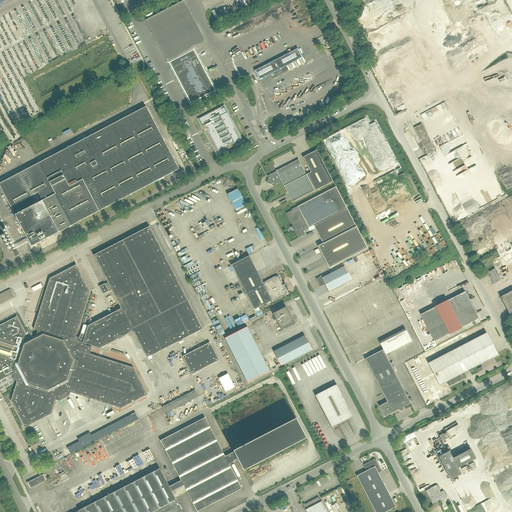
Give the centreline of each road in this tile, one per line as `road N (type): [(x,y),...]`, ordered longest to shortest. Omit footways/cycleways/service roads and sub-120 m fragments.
road 1 (unclassified): [(381,437),(249,168)]
road 2 (unclassified): [(511,347),(379,93)]
road 3 (unknown): [(0,172),(142,96)]
road 4 (unclassified): [(238,511),(381,437)]
road 5 (unclassified): [(249,168),(265,151),(379,93)]
road 6 (unclassified): [(381,437),(511,370)]
